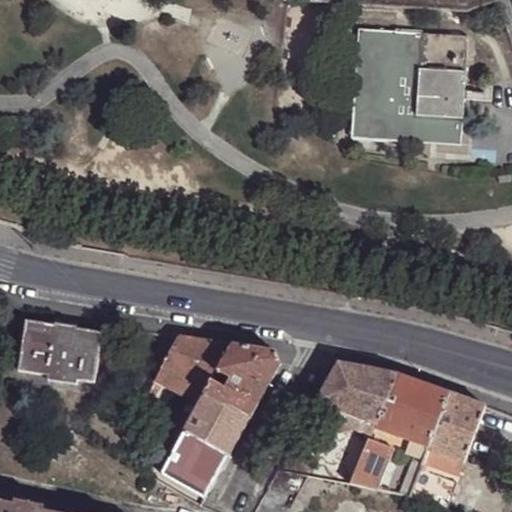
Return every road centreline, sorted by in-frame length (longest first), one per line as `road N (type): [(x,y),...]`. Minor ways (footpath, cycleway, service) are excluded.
road 1 (tertiary): [(323,328),(52,283),(0,265)]
road 2 (residential): [(323,328),(228,502)]
road 3 (tertiary): [(511,374),(323,328)]
